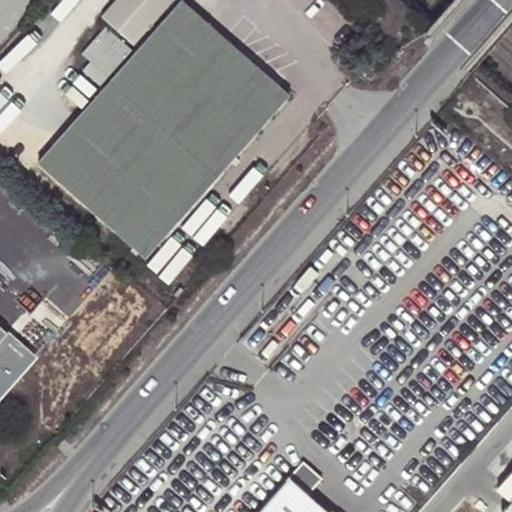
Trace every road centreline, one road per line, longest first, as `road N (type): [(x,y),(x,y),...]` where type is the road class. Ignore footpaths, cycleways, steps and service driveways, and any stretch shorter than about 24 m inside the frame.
road 1 (tertiary): [(79,473),(499,0)]
road 2 (unknown): [(262,385),(461,225),(511,230)]
road 3 (unknown): [(387,123),(257,0)]
road 4 (unknown): [(292,419),(206,511)]
road 5 (unknown): [(292,419),(374,509)]
